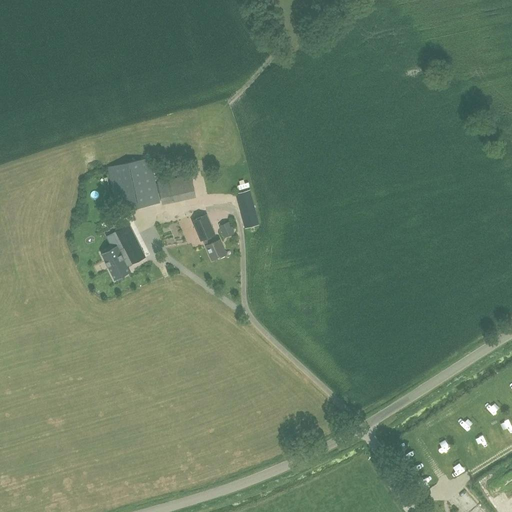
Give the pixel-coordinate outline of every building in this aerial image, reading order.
[(86,160),(100,159),(99,149),(85,150),(86,160)] [(118,211),(160,202),(150,158),(108,167),(118,211)] [(194,195),(192,174),(158,181),(163,202),(194,195)] [(244,227),(258,224),(250,190),(236,194),(244,227)] [(212,260),(226,254),(220,239),(209,243),(206,236),(213,234),(205,213),(193,218),(202,238),(203,238),(212,260)] [(222,223),(226,234),(236,231),(232,219),(222,223)] [(118,238),(124,248),(119,250),(117,245),(111,248),(101,253),(101,254),(102,254),(115,279),(114,280),(131,272),(130,271),(130,272),(126,264),(129,263),(131,262),(132,264),(146,257),(129,224),(118,230),(115,231),(118,238)]
